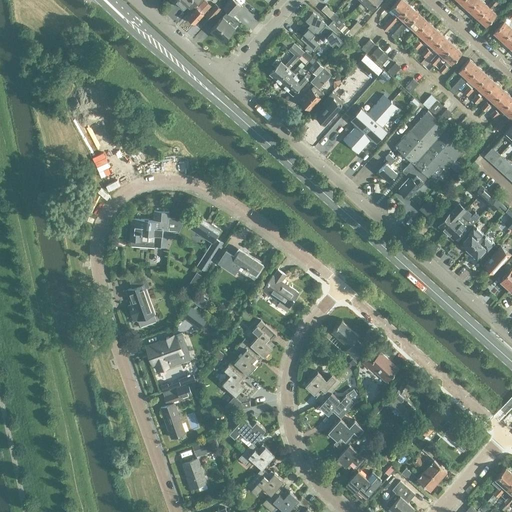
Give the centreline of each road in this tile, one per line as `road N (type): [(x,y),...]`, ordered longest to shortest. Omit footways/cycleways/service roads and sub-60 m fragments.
road 1 (residential): [(176,511),(100,294),(97,238),(110,206),(152,182),(204,187),(342,287)]
road 2 (tertiary): [(511,362),(109,0)]
road 3 (residential): [(511,338),(221,78)]
road 4 (residential): [(346,511),(302,462),(286,407),(301,332),(342,287)]
road 5 (residential): [(342,287),(506,434)]
